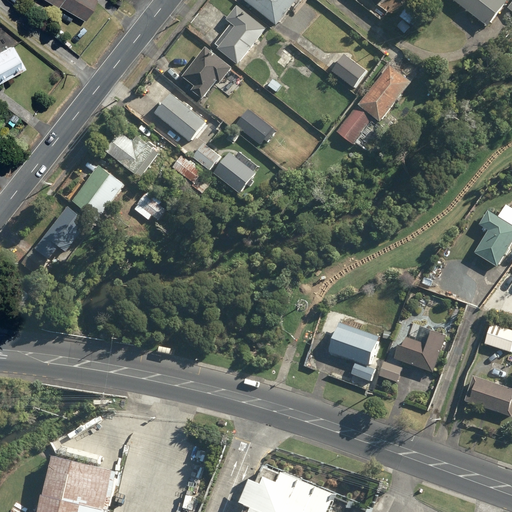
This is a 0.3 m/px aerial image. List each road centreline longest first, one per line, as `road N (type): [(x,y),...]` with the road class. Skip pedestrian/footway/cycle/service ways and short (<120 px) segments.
road 1 (secondary): [(0,353),(241,397),(511,491)]
road 2 (tertiary): [(0,208),(166,0)]
